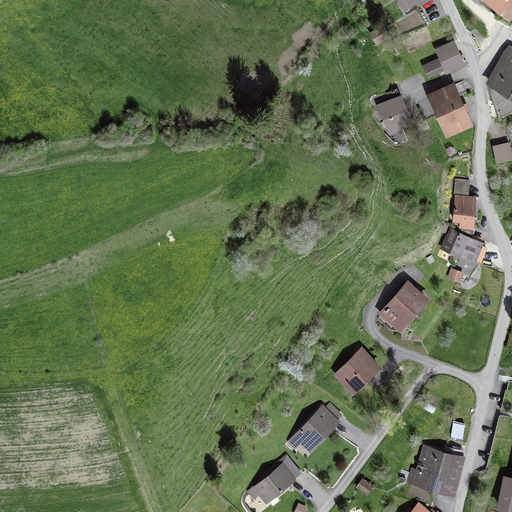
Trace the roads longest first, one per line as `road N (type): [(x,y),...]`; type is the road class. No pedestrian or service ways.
road 1 (residential): [(475,67),(481,184),(510,263),(490,388)]
road 2 (residential): [(324,511),(432,366)]
road 3 (residential): [(490,388),(464,511)]
